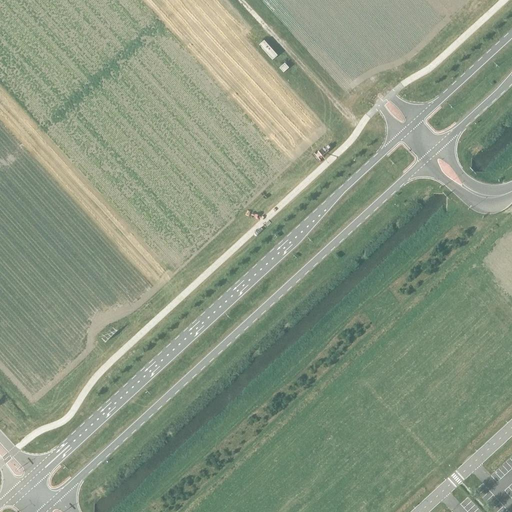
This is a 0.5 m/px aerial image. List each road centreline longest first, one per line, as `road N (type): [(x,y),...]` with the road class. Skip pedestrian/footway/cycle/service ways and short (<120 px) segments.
road 1 (secondary): [(403,133),(34,475)]
road 2 (secondary): [(58,497),(425,158)]
road 3 (secondary): [(511,33),(416,121)]
